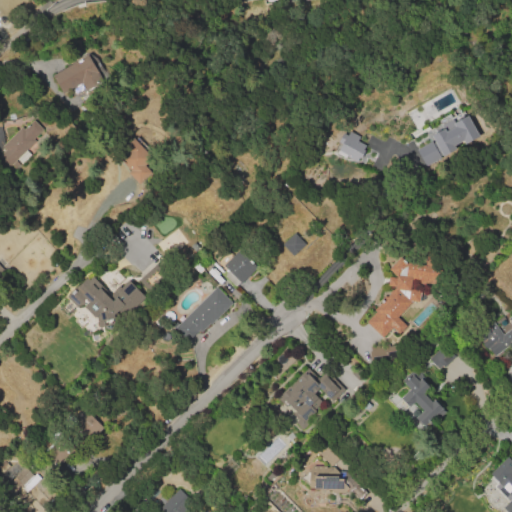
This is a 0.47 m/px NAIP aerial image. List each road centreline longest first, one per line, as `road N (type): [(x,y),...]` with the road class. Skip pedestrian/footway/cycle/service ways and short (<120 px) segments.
road 1 (residential): [(87,511),(261,339)]
road 2 (residential): [(395,511),(511,402)]
